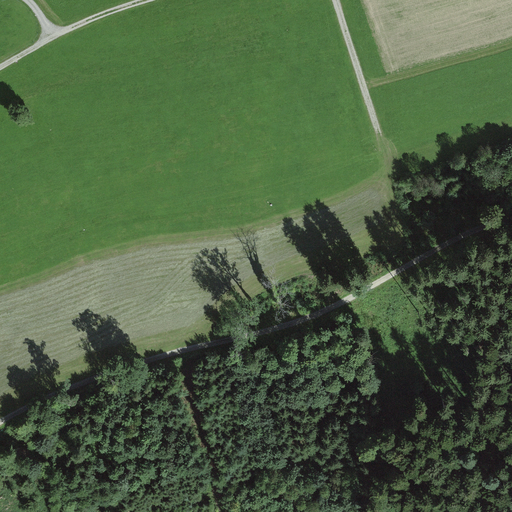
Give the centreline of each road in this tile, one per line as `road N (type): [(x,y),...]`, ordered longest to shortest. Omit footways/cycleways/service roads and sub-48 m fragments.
road 1 (track): [(0,426),(73,384),(304,318),(511,212)]
road 2 (track): [(0,65),(49,36),(150,0)]
